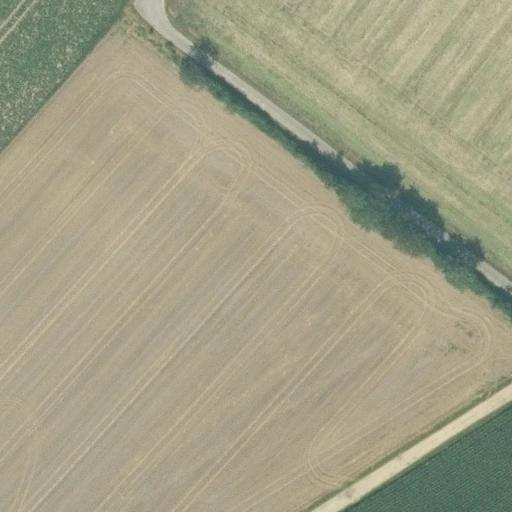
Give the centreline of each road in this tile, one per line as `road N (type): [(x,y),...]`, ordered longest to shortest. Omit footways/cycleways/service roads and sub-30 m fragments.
road 1 (residential): [(155,0),(157,19),(511,287)]
road 2 (track): [(511,391),(323,511)]
